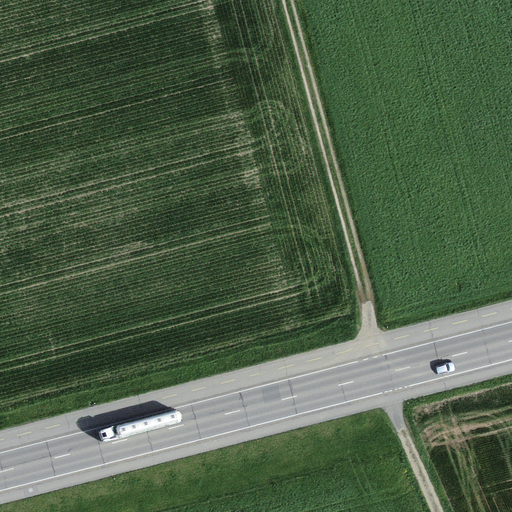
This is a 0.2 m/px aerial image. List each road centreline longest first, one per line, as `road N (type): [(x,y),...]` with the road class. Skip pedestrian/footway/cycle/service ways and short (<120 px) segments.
road 1 (track): [(285,0),(384,377),(440,511)]
road 2 (primary): [(0,473),(511,343)]
